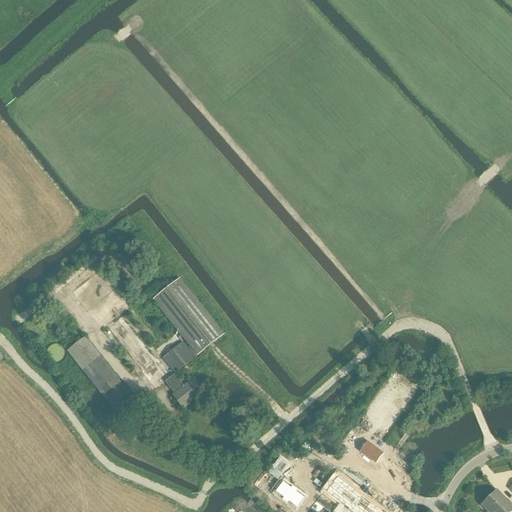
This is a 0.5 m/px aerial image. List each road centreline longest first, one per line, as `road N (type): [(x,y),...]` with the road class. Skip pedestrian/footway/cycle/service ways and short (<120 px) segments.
road 1 (track): [(0,339),(112,468),(196,507),(209,480)]
road 2 (track): [(291,417),(244,456),(217,460),(189,450),(155,408)]
